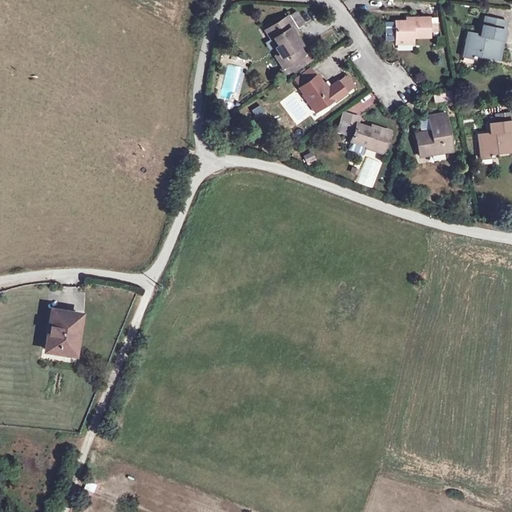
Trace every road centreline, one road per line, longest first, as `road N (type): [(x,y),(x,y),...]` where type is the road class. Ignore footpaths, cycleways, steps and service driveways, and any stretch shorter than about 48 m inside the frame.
road 1 (residential): [(511,235),(205,155)]
road 2 (track): [(152,278),(61,511)]
road 3 (residential): [(221,0),(200,76),(205,155)]
road 4 (track): [(152,278),(75,271),(0,279)]
road 5 (unclassified): [(205,155),(152,278)]
